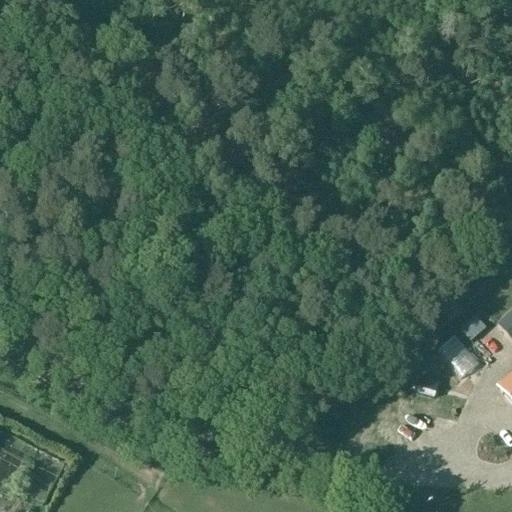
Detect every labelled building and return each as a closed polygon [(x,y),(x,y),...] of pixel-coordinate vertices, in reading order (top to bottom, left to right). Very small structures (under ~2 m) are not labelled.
[(511,316),(497,329),(511,346),(511,316)] [(475,320),(460,334),(470,346),(485,332),(475,320)] [(511,377),(496,391),(511,409),(511,377)] [(413,384),(410,394),(434,402),(437,392),(413,384)] [(425,399),(418,423),(429,427),(436,403),(425,399)] [(468,439),(464,439),(465,419),(451,419),(449,448),(437,447),(437,456),(467,458),(468,439)] [(511,460),(511,432),(488,453),(503,469),(511,460)]
